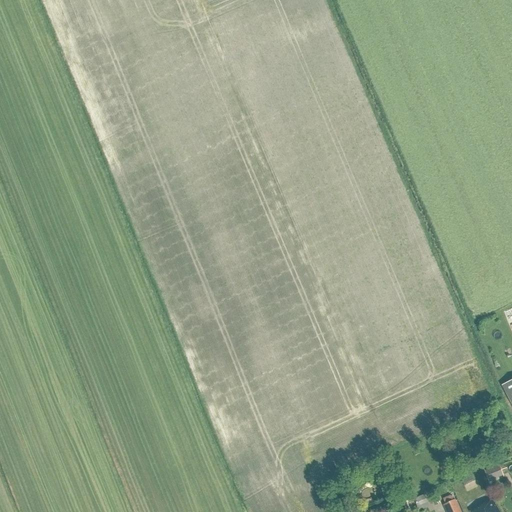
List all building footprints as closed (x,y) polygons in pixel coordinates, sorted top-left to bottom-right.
[(487,435),(489,441),(496,438),(493,432),(487,435)] [(472,475),(462,480),(464,486),(475,481),(472,475)] [(409,486),(406,478),(401,480),(404,488),(409,486)] [(382,486),(384,492),(392,489),(390,483),(382,486)] [(458,511),(454,502),(451,497),(450,497),(450,496),(443,499),(446,506),(444,506),(447,511),(458,511)]
